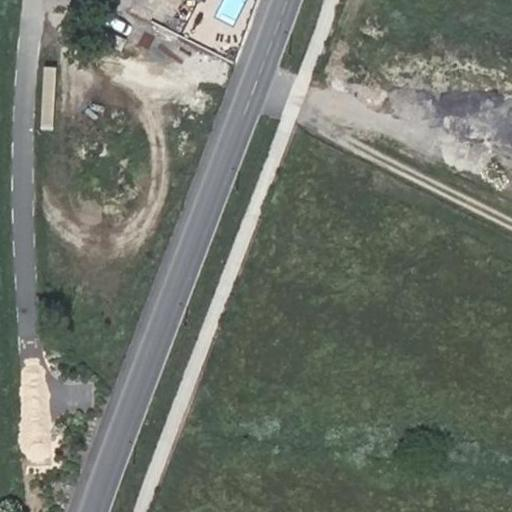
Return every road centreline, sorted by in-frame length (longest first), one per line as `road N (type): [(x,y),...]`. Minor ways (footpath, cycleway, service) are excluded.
road 1 (residential): [(96,511),(288,0)]
road 2 (residential): [(34,402),(25,212),(34,0)]
